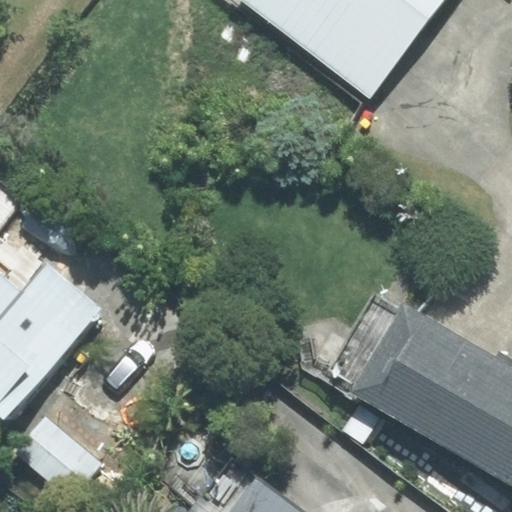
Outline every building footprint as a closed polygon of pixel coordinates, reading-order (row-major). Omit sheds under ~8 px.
[(235,0),(366,101),(444,0),(235,0)] [(0,419),(96,314),(46,269),(51,263),(16,231),(0,249),(0,419)] [(196,353),(148,311),(72,400),(120,441),(196,353)] [(511,378),(395,313),(346,400),(357,406),(340,437),(361,449),(379,418),(511,492),(511,378)] [(41,421),(11,456),(66,504),(97,469),(41,421)] [(285,511),(249,486),(229,511),(285,511)]
